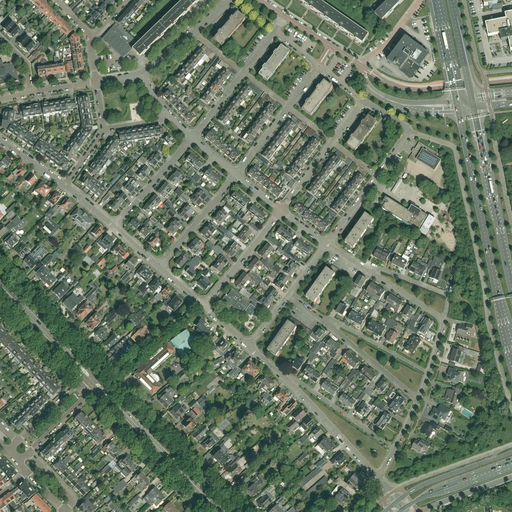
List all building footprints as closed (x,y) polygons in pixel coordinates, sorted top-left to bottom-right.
[(35,13),(45,3),(41,0),(39,0),(34,5),(37,7),(33,11),(35,13)] [(112,4),(106,0),(102,4),(108,9),(112,4)] [(142,5),(137,0),(133,4),(138,9),(142,5)] [(187,12),(192,6),(185,0),(182,0),(171,11),(179,19),(184,14),(185,15),(186,13),(187,12)] [(309,8),(315,0),(304,0),(302,2),(309,7),(308,8),(309,8)] [(317,13),(324,4),(318,0),(315,0),(309,8),(310,9),(311,8),(317,13)] [(396,7),(389,0),(383,6),(382,7),(389,14),(396,7)] [(108,9),(102,4),(100,2),(96,7),(98,9),(104,13),(108,9)] [(43,13),(49,7),(45,3),(35,13),(37,15),(40,11),(43,13)] [(138,9),(133,4),(129,9),(134,14),(138,9)] [(324,19),(331,9),(324,4),(317,13),(324,17),(323,18),(324,19)] [(43,21),(53,12),(49,7),(43,13),(45,16),(42,20),(43,21)] [(104,13),(98,9),(96,7),(92,11),(94,13),(100,18),(104,13)] [(382,21),(389,14),(382,7),(381,8),(375,14),(379,18),(380,19),(382,21)] [(134,14),(129,9),(125,13),(130,18),(134,14)] [(333,23),(339,14),(331,9),(324,19),(325,19),(326,20),(326,19),(333,23)] [(96,22),(100,18),(94,13),(92,11),(88,15),(90,18),(96,22)] [(174,25),(173,24),(179,19),(171,11),(158,24),(166,32),(171,26),(172,27),(173,26),(174,25)] [(51,22),(57,16),(53,12),(43,21),(45,23),(49,20),(51,22)] [(245,20),(244,19),(244,18),(243,17),(243,18),(237,12),(234,16),(233,15),(234,16),(233,17),(232,18),(231,18),(231,17),(228,20),(229,20),(229,21),(225,26),(233,33),(236,30),(236,29),(238,26),(239,27),(239,26),(241,23),(242,24),(245,20)] [(506,19),(485,23),(488,37),(500,34),(501,41),(508,39),(510,50),(511,50),(511,12),(505,14),(506,19)] [(126,23),(130,18),(125,13),(121,18),(126,23)] [(339,29),(346,19),(343,17),(339,14),(333,23),(339,28),(338,28),(339,29)] [(52,30),(62,20),(57,16),(51,22),(54,25),(50,28),(52,30)] [(3,31),(7,34),(16,24),(9,17),(5,22),(7,24),(3,29),(4,30),(3,31)] [(96,22),(90,18),(87,22),(86,22),(92,27),(96,22)] [(126,23),(121,18),(117,22),(116,22),(123,28),(125,26),(124,25),(126,23)] [(348,34),(354,25),(346,19),(339,29),(340,30),(341,30),(341,29),(348,34)] [(60,30),(66,24),(62,20),(52,30),(54,32),(58,28),(60,30)] [(21,29),(16,24),(7,34),(10,38),(11,37),(13,38),(17,34),(19,36),(24,31),(22,28),(21,29)] [(61,42),(73,31),(66,24),(60,30),(65,35),(60,40),(61,42)] [(166,32),(158,24),(145,37),(152,44),(158,39),(159,40),(160,39),(161,38),(160,37),(166,32)] [(355,40),(361,30),(354,25),(348,34),(354,38),(353,39),(355,40)] [(127,34),(119,26),(117,28),(114,26),(110,30),(102,39),(123,58),(132,50),(135,46),(134,45),(136,43),(127,34)] [(233,33),(225,26),(220,31),(219,31),(220,31),(219,31),(217,34),(218,34),(217,36),(216,36),(215,36),(215,37),(213,40),(221,47),(224,43),(227,40),(229,37),(230,37),(233,33)] [(367,39),(369,35),(361,30),(355,40),(356,41),(356,40),(363,44),(366,40),(367,39)] [(22,49),(32,39),(27,35),(27,34),(25,32),(20,37),(22,39),(18,43),(20,45),(19,46),(22,49)] [(79,43),(79,38),(75,34),(69,40),(71,42),(71,45),(79,43)] [(148,51),(147,50),(152,44),(145,37),(139,42),(138,43),(135,46),(132,50),(139,57),(145,52),(146,53),(147,52),(148,51)] [(387,61),(396,68),(409,78),(411,80),(417,73),(421,68),(420,67),(429,56),(429,55),(429,54),(418,46),(416,45),(406,37),(387,61)] [(32,39),(22,49),(25,52),(26,51),(28,53),(32,49),(34,51),(39,46),(37,43),(36,44),(32,39)] [(80,50),(79,43),(71,45),(72,48),(66,49),(67,52),(80,50)] [(280,63),(283,60),(283,61),(284,60),(283,60),(285,57),(286,57),(287,56),(289,53),(288,52),(287,51),(280,46),(278,50),(277,49),(277,50),(277,51),(276,52),(275,52),(275,51),(272,55),(273,55),(269,61),(278,68),(281,64),(280,63)] [(202,52),(200,50),(199,49),(199,50),(195,54),(201,59),(205,55),(206,55),(204,54),(202,52)] [(201,59),(195,54),(191,59),(197,64),(201,59)] [(46,76),(44,61),(43,59),(40,55),(36,60),(38,62),(40,61),(41,62),(42,67),(37,68),(38,77),(39,77),(43,76),(46,76)] [(82,62),(81,56),(73,57),(73,61),(65,62),(65,65),(69,64),(82,62)] [(65,73),(63,64),(59,64),(59,59),(56,59),(58,74),(65,73)] [(197,64),(191,59),(187,64),(193,69),(197,64)] [(0,85),(7,84),(18,81),(17,70),(10,64),(7,65),(6,65),(6,66),(3,67),(2,60),(0,60),(0,85)] [(52,75),(51,66),(47,66),(46,61),(44,61),(46,76),(52,75)] [(269,77),(272,74),(272,75),(272,74),(274,71),(275,71),(278,68),(269,61),(265,67),(264,66),(261,69),(262,69),(261,71),(261,72),(260,71),(261,72),(258,75),(267,82),(267,81),(270,78),(269,77)] [(84,68),(83,66),(82,62),(69,64),(69,67),(74,66),(75,71),(83,70),(83,69),(84,68)] [(193,69),(187,64),(183,69),(189,74),(190,75),(195,71),(193,69)] [(224,70),(222,68),(220,70),(222,72),(220,75),(226,80),(230,75),(229,74),(227,72),(224,70)] [(189,74),(183,69),(179,73),(184,78),(189,74)] [(184,78),(179,73),(174,78),(180,84),(182,85),(186,80),(184,78)] [(222,85),(226,80),(220,75),(216,80),(222,85)] [(218,90),(222,85),(216,80),(212,85),(218,90)] [(328,95),(327,95),(329,92),(330,92),(333,88),(332,87),(332,86),(331,85),(331,86),(324,81),(322,84),(321,84),(321,85),(321,86),(320,87),(319,87),(319,86),(316,89),(317,90),(317,89),(318,90),(313,95),(322,102),(325,98),(327,95),(328,95)] [(214,95),(218,90),(212,85),(208,90),(214,95)] [(248,87),(245,86),(245,85),(245,86),(241,91),(247,95),(251,91),(250,89),(248,87)] [(211,100),(214,95),(208,90),(206,88),(202,93),(204,95),(211,100)] [(167,101),(173,95),(169,91),(169,90),(163,96),(163,97),(163,96),(167,101)] [(243,100),(247,95),(241,91),(237,96),(243,100)] [(172,105),(179,98),(177,97),(176,98),(173,95),(167,101),(172,105)] [(207,104),(211,100),(204,95),(201,100),(200,99),(200,100),(207,105),(207,104)] [(319,106),(322,102),(313,95),(309,101),(308,101),(308,100),(306,104),(307,104),(306,105),(305,106),(304,106),(305,107),(302,110),(311,117),(314,113),(314,112),(316,109),(316,110),(317,109),(316,109),(319,106)] [(240,105),(243,100),(237,96),(233,101),(240,105)] [(176,110),(182,104),(183,103),(179,98),(172,105),(176,110)] [(236,110),(240,105),(233,101),(229,106),(236,110)] [(180,114),(186,109),(182,104),(176,110),(180,114)] [(272,107),(270,105),(269,104),(268,104),(269,104),(265,109),(271,114),(275,109),(275,108),(272,107)] [(232,115),(236,110),(229,106),(225,111),(232,115)] [(185,119),(191,114),(186,109),(180,114),(185,119)] [(267,119),(271,114),(265,109),(261,114),(267,119)] [(3,118),(13,120),(14,120),(20,119),(20,116),(14,115),(14,112),(5,111),(4,113),(3,113),(3,116),(4,116),(3,118)] [(228,120),(232,115),(225,111),(222,116),(228,120)] [(189,124),(195,118),(191,114),(185,119),(189,123),(189,124)] [(264,124),(267,119),(261,114),(257,119),(264,124)] [(224,125),(228,120),(222,116),(218,120),(217,120),(224,126),(224,125)] [(369,133),(371,130),(372,130),(371,130),(374,127),(377,123),(376,122),(377,121),(375,120),(375,121),(369,116),(368,117),(366,119),(365,119),(366,120),(365,121),(364,122),(364,121),(363,121),(361,124),(361,125),(361,124),(362,125),(358,131),(366,137),(369,133)] [(12,123),(13,120),(3,118),(3,119),(2,119),(2,121),(2,122),(2,124),(1,128),(4,128),(8,130),(11,126),(14,124),(12,123)] [(260,129),(264,124),(257,119),(253,124),(260,129)] [(296,126),(294,124),(292,122),(290,121),(289,120),(289,121),(286,126),(292,130),(296,126)] [(92,127),(92,124),(92,121),(91,121),(82,122),(83,126),(82,127),(82,128),(91,131),(90,127),(92,127)] [(13,134),(18,126),(16,125),(16,126),(14,124),(11,126),(8,130),(8,131),(7,132),(10,134),(11,133),(13,134)] [(256,134),(260,129),(253,124),(249,129),(256,134)] [(17,138),(23,129),(21,128),(21,129),(18,127),(19,126),(18,126),(13,134),(12,135),(15,137),(16,136),(17,138)] [(156,127),(153,128),(155,137),(155,138),(158,138),(158,137),(161,136),(163,135),(163,133),(162,128),(160,129),(159,127),(158,126),(156,127)] [(288,136),(292,130),(286,126),(282,131),(288,136)] [(89,134),(91,131),(82,128),(80,131),(79,130),(78,132),(86,138),(87,136),(88,137),(90,134),(89,134)] [(22,141),(28,133),(26,131),(25,132),(23,130),(23,129),(17,138),(18,138),(17,138),(20,140),(22,141)] [(209,142),(214,136),(217,133),(212,129),(204,138),(205,138),(209,142)] [(252,139),(256,134),(249,129),(246,134),(252,139)] [(284,141),(288,136),(282,131),(278,136),(284,141)] [(363,141),(366,137),(358,131),(353,136),(353,135),(350,139),(351,139),(350,140),(349,141),(348,141),(349,142),(347,145),(355,152),(359,148),(358,147),(360,144),(361,145),(361,144),(363,141)] [(86,138),(78,132),(78,133),(77,136),(76,135),(74,137),(75,138),(82,143),(84,141),(85,141),(86,139),(86,138)] [(126,145),(124,132),(120,133),(119,133),(118,134),(120,144),(119,144),(116,144),(119,146),(121,148),(124,147),(123,146),(126,145)] [(27,144),(33,136),(31,135),(30,135),(28,134),(28,133),(22,141),(23,141),(22,142),(25,144),(25,143),(27,144)] [(30,146),(32,148),(41,135),(40,134),(38,137),(37,137),(36,138),(35,138),(33,137),(33,136),(27,144),(27,145),(30,147),(30,146)] [(120,144),(118,134),(115,135),(115,138),(114,138),(112,141),(116,144),(119,144),(120,144)] [(248,144),(252,139),(246,134),(244,136),(242,134),(239,137),(242,139),(248,144)] [(175,143),(168,136),(164,140),(163,139),(160,142),(157,144),(155,147),(159,151),(162,148),(160,147),(165,142),(170,148),(175,143)] [(214,146),(219,140),(214,136),(209,142),(212,144),(214,146)] [(280,146),(284,141),(278,136),(274,141),(280,146)] [(75,138),(73,140),(72,140),(71,142),(71,143),(72,143),(79,148),(80,146),(81,146),(83,144),(82,143),(75,138)] [(317,141),(315,140),(313,138),(313,139),(309,144),(316,149),(319,144),(320,144),(319,143),(317,141)] [(39,152),(45,144),(46,143),(46,142),(45,141),(44,141),(43,140),(42,140),(41,139),(34,149),(36,150),(35,151),(38,153),(39,152)] [(219,150),(224,144),(219,140),(214,146),(219,150)] [(107,145),(123,156),(124,154),(120,150),(122,148),(121,148),(119,146),(116,144),(112,141),(110,141),(110,142),(107,145),(108,145),(107,145)] [(277,151),(280,146),(274,141),(270,146),(277,151)] [(72,143),(71,143),(70,145),(69,144),(67,147),(68,147),(75,153),(77,151),(78,151),(79,149),(79,148),(72,143)] [(316,149),(309,144),(308,143),(306,145),(308,146),(306,149),(312,154),(316,149)] [(436,158),(438,155),(419,143),(415,149),(414,148),(411,152),(413,153),(408,160),(416,164),(418,161),(434,171),(437,167),(441,161),(436,158)] [(44,156),(50,148),(49,147),(49,148),(46,146),(47,146),(45,144),(39,152),(41,154),(40,154),(43,156),(44,156)] [(229,145),(227,147),(224,144),(219,150),(224,154),(229,148),(231,146),(229,145)] [(114,154),(113,153),(114,151),(122,157),(123,156),(107,145),(107,146),(106,145),(104,148),(105,148),(104,150),(112,156),(117,159),(119,160),(120,159),(115,156),(115,155),(113,154),(114,154)] [(159,151),(153,146),(151,149),(156,154),(156,153),(157,154),(159,151)] [(229,158),(235,150),(231,146),(229,148),(224,154),(229,158)] [(273,156),(277,151),(270,146),(266,151),(273,156)] [(75,153),(68,147),(66,150),(65,149),(64,152),(66,153),(67,154),(71,157),(72,158),(74,155),(74,156),(76,153),(75,153)] [(49,160),(55,151),(54,151),(54,152),(51,150),(52,149),(50,148),(44,156),(45,157),(45,158),(48,160),(48,159),(49,160)] [(233,162),(241,153),(237,149),(236,150),(235,150),(229,158),(233,162)] [(308,159),(312,154),(306,149),(302,154),(308,159)] [(112,156),(104,150),(104,151),(103,150),(101,153),(102,153),(100,155),(108,161),(110,162),(111,162),(112,160),(109,158),(111,156),(112,156)] [(54,163),(60,155),(59,154),(58,155),(56,153),(57,153),(55,151),(49,160),(50,161),(53,163),(54,163)] [(269,160),(273,156),(266,151),(263,156),(263,155),(262,156),(269,161),(269,160)] [(153,155),(151,157),(158,163),(160,161),(162,159),(161,159),(162,159),(156,154),(155,153),(153,155)] [(304,164),(308,159),(302,154),(298,159),(304,164)] [(58,167),(65,158),(64,158),(63,158),(61,157),(61,156),(60,155),(54,163),(55,164),(55,165),(58,167)] [(108,161),(100,155),(99,155),(98,157),(98,158),(97,160),(105,166),(105,165),(107,167),(111,162),(110,162),(108,161)] [(191,167),(197,160),(196,160),(190,155),(186,161),(189,163),(188,164),(188,165),(191,167)] [(267,161),(262,157),(258,155),(256,157),(260,160),(265,164),(267,161)] [(339,160),(337,158),(334,156),(330,161),(337,166),(340,161),(341,161),(339,160)] [(12,163),(5,157),(1,162),(0,163),(0,169),(4,165),(7,168),(12,163)] [(158,163),(151,157),(147,162),(148,163),(154,168),(154,167),(155,168),(156,166),(156,165),(158,163)] [(63,171),(69,163),(66,160),(66,159),(65,158),(58,167),(60,168),(60,169),(61,170),(62,170),(63,171)] [(301,169),(304,164),(298,159),(294,164),(301,169)] [(105,166),(97,160),(96,160),(94,162),(95,163),(93,165),(102,170),(103,168),(102,168),(104,165),(105,166)] [(202,165),(197,160),(191,167),(197,172),(203,165),(202,165)] [(333,171),(337,166),(330,161),(326,166),(333,171)] [(297,174),(301,169),(294,164),(290,169),(297,174)] [(91,170),(96,174),(98,175),(100,173),(99,172),(101,170),(101,171),(102,170),(93,165),(92,165),(91,167),(90,170),(91,170)] [(150,172),(145,167),(143,166),(141,168),(139,170),(146,176),(150,172)] [(329,176),(333,171),(326,166),(323,171),(329,176)] [(24,174),(25,172),(22,170),(23,169),(20,167),(16,171),(13,174),(15,176),(16,176),(19,179),(20,178),(24,174)] [(258,172),(261,169),(258,168),(256,171),(253,168),(248,175),(249,175),(253,178),(258,172)] [(293,179),(297,174),(290,169),(287,174),(286,174),(293,179)] [(146,176),(139,170),(135,175),(142,181),(142,180),(146,177),(146,176)] [(209,182),(215,175),(214,175),(209,170),(208,170),(204,175),(204,176),(207,178),(206,179),(206,180),(209,182)] [(179,182),(180,180),(182,182),(185,178),(182,175),(181,176),(176,171),(175,172),(172,176),(179,182)] [(325,181),(329,176),(323,171),(319,176),(325,181)] [(263,176),(258,172),(253,178),(258,182),(263,176)] [(84,186),(91,178),(91,177),(90,178),(86,174),(79,182),(81,184),(81,185),(83,186),(84,186)] [(362,176),(359,175),(358,174),(354,179),(361,184),(364,179),(365,179),(364,178),(362,176)] [(30,186),(36,180),(31,175),(28,179),(28,178),(25,181),(30,186)] [(221,180),(220,180),(215,175),(209,182),(212,184),(213,183),(216,185),(216,186),(221,180)] [(179,182),(172,176),(168,180),(175,187),(177,184),(179,182)] [(263,186),(268,180),(263,176),(258,182),(263,186)] [(321,186),(325,181),(319,176),(315,181),(321,186)] [(90,190),(96,182),(95,181),(94,182),(92,180),(93,179),(91,178),(84,186),(88,190),(89,189),(90,190)] [(403,180),(400,178),(392,191),(395,193),(403,180)] [(357,189),(361,184),(354,179),(350,184),(357,189)] [(139,185),(133,180),(132,180),(130,180),(129,182),(129,181),(128,184),(134,190),(135,190),(134,189),(138,185),(139,185)] [(268,190),(273,184),(268,180),(263,186),(268,190)] [(318,191),(321,186),(315,181),(311,186),(318,191)] [(94,194),(101,187),(99,185),(99,186),(97,184),(97,183),(96,182),(90,190),(91,191),(90,192),(92,194),(93,193),(94,194)] [(40,195),(46,186),(42,183),(42,184),(41,183),(37,189),(35,191),(34,192),(38,195),(38,193),(40,195)] [(172,190),(165,183),(165,184),(161,188),(168,194),(172,190)] [(134,190),(128,184),(126,186),(127,187),(125,189),(130,194),(131,194),(134,190)] [(273,194),(278,188),(273,184),(268,190),(273,194)] [(353,194),(357,189),(350,184),(347,189),(353,194)] [(44,199),(50,190),(49,189),(50,189),(46,186),(40,195),(42,196),(41,197),(44,199)] [(318,191),(311,186),(308,191),(307,191),(316,198),(319,192),(318,191)] [(99,199),(106,191),(104,189),(103,190),(101,188),(102,187),(101,187),(94,194),(95,195),(94,196),(97,198),(98,197),(99,199)] [(168,194),(161,188),(157,192),(157,193),(162,198),(163,197),(165,195),(166,196),(168,194)] [(278,198),(285,190),(283,188),(281,190),(278,188),(273,194),(278,198)] [(349,199),(353,194),(347,189),(343,194),(349,199)] [(206,197),(199,191),(195,196),(202,202),(206,197)] [(127,198),(121,193),(120,192),(116,197),(123,203),(126,199),(127,198)] [(236,204),(242,197),(241,197),(236,192),(235,192),(230,198),(231,198),(234,200),(232,203),(235,205),(236,204)] [(53,206),(60,197),(59,196),(56,194),(55,194),(53,196),(51,195),(47,201),(53,206)] [(345,204),(349,199),(343,194),(339,199),(345,204)] [(161,202),(154,196),(150,200),(157,206),(161,202)] [(202,202),(195,196),(191,200),(198,206),(202,202)] [(123,203),(116,197),(112,201),(119,207),(122,203),(123,203)] [(242,209),(248,202),(247,202),(242,197),(236,204),(242,209)] [(427,216),(421,212),(412,206),(411,206),(408,211),(386,197),(384,201),(386,202),(382,209),(418,231),(427,216)] [(342,209),(345,204),(339,199),(335,204),(342,209)] [(72,204),(71,202),(68,201),(65,200),(60,207),(67,212),(71,206),(71,205),(72,204)] [(157,206),(150,200),(150,201),(147,205),(146,204),(146,205),(153,211),(152,209),(154,207),(155,208),(155,209),(157,206)] [(119,207),(112,201),(110,203),(110,204),(110,203),(112,205),(110,207),(109,207),(115,212),(119,207),(119,208),(119,207)] [(299,214),(303,207),(298,203),(299,203),(298,203),(293,210),(294,210),(299,214)] [(11,211),(16,205),(14,204),(6,212),(8,215),(11,211)] [(338,214),(342,209),(335,204),(332,209),(331,209),(338,214)] [(153,211),(146,205),(143,209),(142,209),(148,214),(150,212),(151,213),(153,211)] [(194,212),(187,205),(186,206),(183,210),(190,216),(194,212)] [(253,218),(259,211),(253,206),(248,212),(249,212),(251,214),(251,216),(250,215),(250,216),(253,218)] [(304,217),(308,211),(303,207),(299,214),(304,217)] [(227,214),(221,209),(217,214),(224,220),(228,216),(227,214)] [(309,221),(314,215),(315,213),(310,209),(308,211),(304,217),(304,218),(303,219),(306,221),(307,220),(309,221)] [(82,213),(79,211),(78,210),(76,211),(71,217),(75,221),(74,222),(77,225),(85,215),(82,213)] [(190,216),(183,210),(179,215),(178,215),(186,221),(190,216)] [(9,220),(14,214),(11,211),(6,217),(9,220)] [(46,221),(47,222),(54,214),(51,211),(46,216),(43,219),(46,221)] [(260,223),(265,216),(265,215),(265,216),(259,211),(253,218),(260,223)] [(140,224),(137,222),(141,217),(142,219),(144,216),(140,212),(138,215),(139,216),(135,220),(134,219),(129,224),(135,230),(140,224)] [(220,225),(222,222),(225,224),(227,223),(224,220),(217,214),(212,219),(220,225)] [(363,234),(374,220),(365,214),(360,221),(355,228),(363,234)] [(86,230),(87,229),(91,224),(92,223),(91,222),(89,219),(87,217),(85,215),(77,225),(81,228),(82,227),(86,230)] [(314,225),(319,218),(314,215),(309,221),(314,225)] [(424,224),(423,226),(419,232),(425,236),(435,220),(429,216),(424,224)] [(15,227),(19,224),(21,221),(17,217),(4,229),(1,226),(0,227),(0,237),(0,238),(4,234),(4,235),(7,232),(7,233),(14,226),(15,227)] [(319,229),(324,222),(319,218),(314,225),(319,229)] [(18,231),(25,224),(27,222),(24,219),(21,221),(19,224),(15,227),(15,228),(18,231)] [(177,231),(181,226),(174,220),(170,225),(177,231)] [(52,227),(47,222),(46,221),(42,225),(51,233),(54,229),(52,227)] [(329,226),(330,224),(328,222),(326,224),(324,222),(319,229),(324,232),(324,233),(325,231),(329,226)] [(215,230),(212,227),(211,227),(208,224),(204,229),(211,235),(215,230),(215,231),(215,230)] [(177,231),(170,225),(166,229),(173,236),(177,231)] [(93,227),(88,233),(88,234),(88,233),(93,237),(93,238),(95,240),(102,232),(100,230),(100,229),(98,227),(98,228),(97,227),(95,229),(93,227)] [(145,238),(152,230),(149,227),(147,229),(145,227),(139,233),(145,238)] [(242,229),(240,232),(241,233),(247,238),(251,234),(252,233),(244,227),(242,229)] [(281,239),(287,232),(286,232),(281,228),(280,227),(276,233),(279,236),(278,237),(281,239)] [(353,249),(363,234),(355,228),(350,235),(344,242),(353,249)] [(211,235),(204,229),(200,234),(207,240),(207,239),(211,235)] [(51,240),(56,234),(53,232),(48,237),(51,240)] [(247,238),(241,233),(240,232),(235,237),(243,243),(244,243),(247,238)] [(289,243),(293,237),(293,236),(292,237),(287,232),(281,239),(284,242),(284,241),(285,240),(288,242),(289,243)] [(16,244),(18,242),(17,242),(19,240),(16,237),(13,234),(12,236),(11,235),(4,242),(7,245),(7,246),(10,249),(16,244)] [(113,241),(107,236),(103,240),(101,239),(97,244),(101,247),(105,250),(113,241)] [(153,247),(159,241),(154,236),(148,243),(150,245),(150,246),(151,247),(152,247),(153,247)] [(203,245),(196,239),(191,243),(201,251),(203,253),(204,251),(202,249),(201,249),(200,248),(202,245),(203,245)] [(299,252),(304,245),(298,241),(298,240),(293,246),(294,247),(294,246),(297,249),(296,250),(299,252)] [(240,248),(232,242),(230,244),(231,245),(229,248),(235,253),(236,252),(237,253),(239,250),(239,249),(239,248),(240,248)] [(22,259),(30,251),(22,243),(15,251),(22,259)] [(201,251),(191,243),(187,248),(195,255),(195,254),(197,251),(199,253),(201,251)] [(86,254),(92,248),(89,245),(83,251),(86,254)] [(116,256),(122,249),(117,245),(111,252),(116,256)] [(274,251),(267,245),(266,245),(262,250),(269,255),(271,252),(272,253),(274,251)] [(308,247),(308,248),(304,245),(305,245),(304,245),(299,252),(302,255),(302,254),(303,253),(306,255),(306,256),(309,252),(310,253),(313,250),(308,247)] [(392,255),(394,252),(397,247),(394,245),(391,251),(389,250),(388,252),(384,250),(384,252),(383,252),(379,260),(385,262),(385,263),(390,255),(389,254),(390,254),(392,255)] [(37,247),(23,262),(31,269),(32,269),(31,268),(37,262),(38,263),(38,262),(39,260),(36,257),(37,256),(40,256),(44,252),(39,246),(37,247)] [(72,249),(79,256),(83,253),(75,246),(72,249)] [(227,247),(223,252),(231,258),(232,258),(231,258),(232,257),(233,257),(236,254),(235,254),(235,253),(229,248),(227,247)] [(379,260),(383,252),(381,250),(381,248),(378,247),(377,248),(373,257),(374,257),(379,260)] [(122,249),(116,256),(115,256),(119,260),(122,257),(125,260),(129,255),(122,249)] [(409,258),(409,259),(411,261),(415,255),(417,250),(414,249),(409,258)] [(262,250),(261,250),(258,253),(259,254),(258,254),(258,255),(266,261),(268,259),(267,257),(269,255),(262,250)] [(180,268),(189,258),(184,253),(183,253),(182,255),(181,255),(178,259),(179,260),(175,264),(177,266),(179,268),(180,268)] [(47,264),(53,258),(51,256),(49,256),(41,264),(44,267),(47,264)] [(228,263),(220,256),(218,259),(219,260),(217,262),(223,268),(226,264),(227,263),(228,263)] [(397,267),(402,258),(399,257),(398,258),(395,256),(391,264),(392,264),(397,267)] [(437,268),(440,262),(439,262),(440,258),(436,256),(434,260),(433,261),(431,265),(432,266),(431,270),(434,271),(431,279),(438,281),(441,273),(436,270),(437,268)] [(88,268),(92,264),(85,257),(81,262),(88,268)] [(101,264),(105,260),(102,258),(96,264),(99,267),(101,264)] [(133,267),(136,264),(138,262),(136,260),(135,261),(132,258),(125,265),(128,268),(127,269),(129,272),(133,267)] [(397,267),(403,270),(408,261),(402,258),(397,267)] [(263,265),(261,264),(255,259),(254,259),(255,260),(254,260),(253,260),(251,263),(251,264),(257,269),(259,266),(261,268),(263,265)] [(298,268),(298,267),(292,263),(290,261),(288,264),(286,262),(284,265),(287,267),(294,272),(298,268)] [(219,273),(223,268),(217,262),(215,265),(214,264),(209,269),(212,271),(217,275),(219,273)] [(415,274),(420,266),(414,263),(409,271),(410,271),(415,274)] [(255,272),(257,269),(251,264),(250,265),(249,264),(247,267),(248,268),(247,269),(255,276),(257,274),(255,272)] [(421,277),(426,269),(420,266),(415,274),(421,277)] [(42,281),(49,274),(43,267),(36,274),(40,277),(39,278),(40,278),(40,279),(41,280),(42,280),(42,281)] [(136,283),(147,271),(144,269),(143,268),(142,267),(135,275),(138,278),(137,278),(137,279),(135,281),(136,283)] [(291,277),(294,272),(287,267),(285,269),(287,270),(285,272),(285,273),(290,277),(291,277)] [(196,274),(189,268),(185,273),(192,279),(196,274)] [(325,289),(330,281),(335,274),(333,273),(331,271),(329,270),(326,268),(321,275),(316,282),(325,289)] [(59,282),(63,279),(64,277),(68,273),(65,271),(56,280),(59,282)] [(150,281),(148,279),(151,275),(151,274),(149,273),(147,271),(136,283),(140,279),(145,283),(138,290),(140,292),(142,291),(142,290),(146,287),(146,286),(148,284),(150,281)] [(45,284),(46,283),(49,287),(56,281),(53,278),(55,276),(51,272),(49,274),(42,281),(42,282),(44,284),(45,284)] [(123,282),(130,274),(128,272),(121,280),(123,282)] [(251,280),(243,273),(243,274),(239,278),(245,284),(248,281),(249,282),(251,280)] [(288,281),(282,276),(281,275),(277,280),(284,285),(288,281)] [(360,276),(360,275),(354,284),(361,288),(367,280),(366,279),(366,280),(360,276)] [(212,284),(205,277),(203,279),(202,279),(198,284),(198,285),(201,288),(202,287),(205,290),(209,287),(212,284)] [(241,288),(243,290),(245,288),(243,286),(245,284),(239,278),(235,283),(238,286),(237,287),(240,289),(241,288)] [(153,293),(161,284),(160,282),(159,282),(158,282),(156,279),(150,286),(149,287),(148,288),(148,289),(153,293)] [(281,290),(284,286),(284,285),(277,280),(275,282),(276,282),(277,283),(275,286),(275,285),(275,286),(281,290)] [(315,303),(325,289),(316,282),(311,290),(306,297),(314,303),(315,303)] [(373,296),(378,287),(372,283),(366,292),(373,296)] [(59,299),(67,291),(61,285),(53,293),(59,299)] [(349,286),(345,292),(348,294),(349,295),(353,290),(352,289),(349,287),(349,286)] [(379,300),(385,292),(378,287),(373,296),(379,300)] [(167,295),(170,292),(166,288),(162,292),(161,291),(152,299),(154,301),(156,299),(157,300),(159,300),(162,296),(165,299),(166,298),(168,297),(168,296),(167,295)] [(278,294),(272,289),(272,290),(270,292),(269,291),(267,293),(274,299),(274,298),(278,294)] [(89,293),(85,297),(87,300),(92,295),(94,293),(91,291),(89,293)] [(253,307),(250,305),(231,291),(227,297),(225,296),(219,304),(227,310),(230,305),(233,308),(232,309),(240,315),(244,310),(245,311),(244,312),(250,317),(256,309),(253,307)] [(250,295),(246,291),(243,296),(248,300),(252,294),(251,293),(250,295)] [(73,293),(63,303),(68,308),(67,309),(70,312),(76,307),(76,306),(79,303),(84,299),(81,296),(78,298),(73,293)] [(274,299),(267,293),(265,295),(266,295),(267,296),(265,299),(264,298),(263,298),(271,303),(274,299),(274,298),(274,299)] [(90,303),(95,297),(92,295),(87,300),(90,303)] [(391,307),(396,299),(391,295),(390,295),(388,298),(388,299),(386,302),(390,304),(387,308),(390,309),(391,308),(391,307)] [(173,311),(181,302),(180,300),(177,297),(176,298),(176,297),(171,302),(167,299),(162,304),(166,308),(168,306),(173,311)] [(271,304),(271,303),(263,298),(262,297),(258,302),(261,305),(261,304),(267,308),(271,304)] [(397,313),(403,303),(402,303),(396,299),(391,307),(391,308),(395,310),(394,311),(397,313)] [(105,301),(95,310),(98,313),(107,303),(105,301)] [(376,311),(380,304),(381,302),(379,301),(373,309),(374,310),(376,311)] [(342,316),(347,307),(344,306),(345,304),(341,302),(335,312),(342,316)] [(379,312),(384,304),(381,302),(380,304),(376,311),(379,312)] [(85,318),(92,311),(91,311),(93,309),(91,306),(89,308),(86,304),(78,311),(79,312),(78,313),(77,314),(76,316),(77,317),(76,318),(78,320),(79,319),(80,321),(84,317),(85,318)] [(414,320),(411,318),(413,315),(412,314),(415,311),(408,306),(402,316),(405,318),(406,317),(409,319),(408,320),(409,320),(405,327),(408,329),(410,325),(412,322),(414,320)] [(354,323),(359,313),(353,310),(347,319),(348,319),(354,323)] [(137,327),(146,319),(142,314),(140,311),(129,321),(132,324),(133,322),(137,327)] [(361,326),(365,319),(366,317),(359,313),(354,323),(361,326)] [(91,331),(100,323),(97,320),(100,317),(96,314),(87,322),(86,323),(86,324),(85,324),(88,327),(88,328),(88,329),(88,330),(90,331),(91,331)] [(202,318),(195,326),(198,329),(195,331),(197,333),(196,334),(202,340),(204,339),(205,340),(211,333),(206,329),(205,328),(209,324),(205,321),(204,322),(201,319),(202,318)] [(374,334),(379,325),(375,323),(376,321),(373,319),(372,321),(370,324),(369,325),(367,330),(374,334)] [(429,330),(433,323),(432,323),(433,323),(429,320),(429,321),(426,319),(424,323),(421,321),(420,324),(421,325),(429,330)] [(286,342),(291,335),(297,328),(295,327),(293,325),(290,323),(288,322),(283,329),(278,336),(286,342)] [(104,327),(103,327),(95,335),(101,342),(108,335),(105,332),(107,330),(106,329),(108,327),(106,325),(104,327)] [(141,325),(134,332),(136,335),(133,338),(135,341),(136,341),(138,343),(143,338),(146,335),(145,334),(147,332),(141,325)] [(384,332),(386,329),(385,329),(387,327),(384,325),(383,325),(384,325),(382,327),(379,325),(374,334),(381,337),(383,333),(384,333),(384,332)] [(425,336),(429,330),(421,325),(420,327),(421,328),(418,332),(421,333),(421,334),(422,334),(425,336)] [(466,336),(468,332),(471,333),(473,327),(467,325),(466,328),(459,326),(457,333),(466,336)] [(319,329),(320,329),(315,334),(313,333),(310,336),(311,337),(310,337),(315,341),(316,341),(318,343),(325,334),(326,333),(323,330),(322,331),(320,329),(319,329)] [(197,342),(186,330),(171,341),(170,342),(176,348),(178,351),(177,352),(182,358),(197,342)] [(0,342),(8,335),(5,332),(4,332),(3,331),(0,333),(0,342)] [(393,344),(398,335),(391,331),(386,340),(393,344)] [(214,344),(218,339),(214,335),(212,338),(210,340),(212,342),(214,344)] [(2,349),(4,350),(5,349),(13,341),(11,340),(12,339),(9,336),(1,344),(4,347),(2,349)] [(108,349),(118,341),(113,336),(104,345),(108,349)] [(276,357),(286,342),(278,336),(272,343),(267,351),(276,357)] [(421,342),(421,341),(413,336),(408,343),(417,348),(419,345),(420,345),(421,343),(421,342)] [(121,348),(121,347),(127,341),(125,338),(110,351),(114,355),(121,348)] [(329,352),(331,350),(336,344),(333,342),(334,341),(332,339),(331,340),(324,348),(329,352)] [(8,350),(11,353),(18,345),(15,342),(15,343),(13,341),(5,349),(7,351),(8,350)] [(222,353),(229,345),(228,344),(227,342),(225,342),(223,341),(217,348),(222,353)] [(151,372),(174,351),(176,349),(175,349),(176,348),(170,342),(170,343),(169,342),(168,344),(167,343),(137,370),(138,371),(134,374),(137,377),(136,377),(152,395),(160,388),(161,387),(157,383),(159,381),(160,381),(160,380),(159,379),(159,378),(159,377),(158,376),(157,375),(156,375),(156,374),(155,374),(154,373),(153,373),(152,373),(151,373),(151,372)] [(412,355),(417,348),(408,343),(406,345),(407,346),(405,350),(412,355)] [(336,354),(341,348),(338,346),(339,345),(337,344),(336,344),(331,350),(334,352),(331,357),(334,359),(337,355),(336,354)] [(13,357),(7,362),(8,364),(11,362),(10,362),(22,351),(20,349),(21,348),(18,345),(11,353),(13,355),(12,356),(13,357)] [(458,364),(462,353),(463,353),(465,349),(456,347),(455,350),(453,350),(451,356),(450,356),(449,361),(450,361),(449,365),(455,367),(456,363),(458,364)] [(117,359),(125,352),(123,350),(121,348),(114,355),(117,359)] [(227,365),(228,366),(230,363),(237,356),(236,355),(236,354),(238,352),(235,350),(231,355),(230,354),(225,359),(226,361),(227,362),(221,366),(222,368),(224,367),(224,366),(227,365)] [(12,363),(14,361),(17,364),(28,355),(25,352),(24,353),(22,351),(10,362),(11,362),(12,363)] [(349,363),(353,358),(348,353),(343,358),(349,363)] [(25,369),(32,361),(31,360),(31,359),(28,356),(20,364),(25,369)] [(241,363),(242,361),(242,360),(240,358),(239,358),(237,356),(230,363),(235,368),(236,367),(240,362),(241,363)] [(222,357),(212,364),(214,366),(219,363),(224,360),(222,357)] [(298,371),(304,363),(303,363),(305,360),(302,358),(302,359),(299,357),(298,359),(297,358),(294,363),(294,362),(293,363),(293,364),(292,366),(298,371)] [(354,369),(359,363),(359,362),(353,358),(349,363),(348,364),(354,369)] [(30,372),(38,365),(33,361),(33,362),(32,361),(25,369),(23,370),(24,371),(25,372),(27,370),(30,372)] [(247,375),(248,374),(254,367),(249,363),(242,371),(240,374),(244,377),(247,375)] [(41,370),(42,369),(38,365),(30,372),(32,375),(32,376),(34,378),(41,371),(41,370)] [(309,379),(315,371),(316,370),(315,369),(316,369),(313,367),(312,367),(310,366),(309,368),(308,367),(303,374),(309,379)] [(326,375),(331,368),(328,366),(323,373),(326,375)] [(238,369),(236,367),(235,368),(227,375),(229,377),(232,375),(236,370),(238,369)] [(254,367),(248,374),(252,378),(259,371),(258,370),(259,370),(257,368),(256,369),(254,367)] [(365,379),(371,372),(365,367),(360,374),(365,378),(365,379)] [(328,377),(334,370),(333,369),(331,368),(326,375),(328,377)] [(234,377),(241,371),(238,369),(236,370),(232,375),(234,377)] [(463,377),(465,372),(463,372),(461,372),(460,372),(458,372),(458,374),(456,373),(457,371),(450,369),(448,377),(452,378),(450,382),(458,384),(458,382),(463,383),(464,382),(463,382),(465,377),(463,377)] [(39,382),(46,375),(43,372),(41,371),(34,378),(32,379),(30,382),(32,384),(36,379),(39,382)] [(316,384),(321,377),(316,373),(316,372),(315,371),(309,379),(316,384)] [(176,379),(177,381),(179,383),(186,377),(185,374),(183,372),(176,379)] [(374,379),(376,377),(371,372),(365,379),(366,379),(371,383),(373,380),(374,380),(374,379)] [(43,387),(51,380),(46,375),(39,382),(40,383),(43,387)] [(262,388),(269,380),(264,376),(262,378),(261,377),(258,380),(259,381),(262,383),(259,386),(259,387),(257,389),(259,391),(262,388)] [(327,392),(333,383),(327,379),(323,385),(322,384),(321,387),(327,392)] [(340,392),(349,381),(346,379),(339,388),(333,383),(327,392),(333,396),(334,396),(336,394),(335,393),(337,390),(340,392)] [(54,384),(54,383),(51,380),(43,387),(46,390),(46,391),(47,392),(55,385),(54,384)] [(266,393),(274,384),(272,383),(272,382),(270,380),(269,381),(269,380),(262,388),(266,392),(266,393)] [(247,390),(251,387),(254,383),(252,381),(245,388),(247,390)] [(346,390),(351,383),(349,381),(340,392),(343,394),(344,394),(346,391),(346,390)] [(386,389),(388,386),(382,381),(376,389),(378,391),(379,390),(383,393),(385,390),(386,390),(386,389)] [(53,396),(60,390),(55,385),(47,392),(50,395),(50,394),(53,396)] [(170,387),(168,389),(167,388),(159,396),(161,398),(158,401),(166,409),(173,402),(167,395),(170,393),(171,394),(174,391),(170,387)] [(454,404),(456,397),(460,398),(463,390),(452,387),(451,391),(448,390),(444,402),(454,404)] [(369,397),(374,391),(371,389),(366,394),(368,396),(369,397)] [(278,401),(285,394),(283,392),(282,392),(280,390),(280,391),(276,394),(276,395),(274,397),(278,401)] [(47,401),(41,395),(39,397),(36,394),(35,394),(33,392),(31,394),(34,396),(36,398),(43,405),(44,403),(45,403),(47,402),(47,401)] [(362,400),(366,395),(363,392),(358,399),(361,402),(362,400)] [(345,404),(349,398),(352,395),(349,393),(347,396),(346,396),(347,395),(345,394),(344,395),(344,394),(343,394),(341,398),(340,397),(339,399),(339,400),(345,404)] [(281,403),(278,405),(279,406),(281,408),(286,402),(286,401),(289,398),(287,397),(287,396),(285,394),(278,401),(281,403)] [(400,407),(404,401),(396,394),(391,400),(393,402),(400,407)] [(268,405),(273,399),(270,396),(264,401),(268,405)] [(192,410),(197,405),(198,405),(202,401),(205,399),(203,397),(202,399),(201,398),(196,403),(194,401),(188,406),(192,410)] [(43,405),(36,398),(34,400),(35,401),(33,403),(32,402),(39,410),(42,407),(41,406),(43,405)] [(353,398),(351,400),(349,398),(345,404),(351,409),(351,408),(352,409),(354,407),(353,406),(357,401),(353,398)] [(39,410),(32,402),(30,404),(31,405),(29,407),(35,414),(39,410)] [(280,412),(283,415),(284,414),(286,416),(289,412),(290,413),(297,405),(296,404),(294,402),(294,403),(293,402),(288,407),(286,405),(280,412)] [(396,413),(400,407),(393,402),(388,408),(389,408),(391,410),(392,411),(393,411),(396,413)] [(250,413),(254,409),(248,403),(244,407),(250,413)] [(367,405),(363,403),(357,412),(363,417),(366,413),(368,414),(370,411),(369,409),(365,407),(367,405)] [(35,414),(29,407),(26,409),(25,409),(21,404),(19,406),(24,411),(31,418),(35,414)] [(173,416),(181,408),(178,404),(173,409),(169,412),(173,416)] [(180,416),(185,411),(187,409),(184,406),(182,408),(181,408),(173,416),(176,420),(180,416)] [(447,417),(450,411),(441,406),(438,411),(436,410),(435,411),(434,411),(430,417),(439,423),(440,422),(441,422),(442,420),(445,421),(447,422),(449,418),(447,417)] [(19,415),(26,421),(27,420),(28,421),(31,418),(24,411),(22,413),(19,410),(19,411),(17,408),(15,410),(19,415)] [(196,425),(192,421),(200,414),(195,408),(190,412),(191,412),(187,415),(189,419),(182,425),(188,432),(192,428),(192,429),(196,425)] [(290,431),(297,424),(295,422),(296,421),(297,422),(305,414),(300,410),(292,417),(294,419),(293,420),(293,421),(293,422),(287,427),(290,431)] [(387,424),(391,418),(392,418),(384,412),(379,419),(387,424)] [(80,425),(87,419),(87,418),(85,415),(84,416),(81,413),(74,420),(76,423),(77,422),(80,425)] [(371,422),(376,416),(372,413),(366,419),(371,422)] [(26,422),(26,421),(19,415),(15,419),(22,425),(24,424),(26,422)] [(22,425),(15,419),(14,417),(12,419),(13,420),(10,422),(18,430),(18,429),(19,429),(20,428),(20,427),(22,425)] [(88,420),(87,419),(80,425),(79,425),(81,427),(82,427),(84,429),(91,423),(92,422),(89,420),(88,420)] [(311,429),(314,426),(313,424),(309,419),(308,419),(309,419),(304,424),(304,423),(300,427),(304,432),(308,429),(308,428),(310,427),(311,429)] [(382,430),(387,424),(379,419),(374,425),(382,431),(382,430)] [(83,431),(87,436),(89,435),(96,428),(96,427),(94,424),(93,425),(91,423),(84,429),(83,431)] [(439,431),(441,428),(438,426),(432,423),(430,426),(426,424),(424,428),(421,433),(429,438),(430,438),(432,435),(431,434),(433,429),(435,431),(436,429),(439,431)] [(293,434),(300,428),(297,424),(290,431),(293,434)] [(207,435),(205,433),(208,431),(203,426),(192,436),(197,441),(203,436),(204,437),(207,435)] [(64,431),(63,432),(63,433),(69,439),(71,438),(70,437),(73,434),(67,428),(67,429),(66,428),(64,430),(64,431)] [(97,430),(96,428),(89,435),(87,436),(86,437),(88,439),(90,436),(90,437),(91,436),(94,439),(100,432),(101,432),(98,429),(97,430)] [(322,434),(317,428),(311,434),(309,436),(311,439),(311,438),(315,442),(317,440),(316,439),(322,434)] [(67,441),(69,439),(63,433),(63,432),(62,432),(58,436),(64,443),(66,440),(67,441)] [(96,442),(95,443),(97,446),(105,438),(105,437),(106,436),(103,433),(102,434),(100,432),(94,439),(96,442)] [(220,440),(212,432),(208,437),(209,438),(206,440),(207,441),(206,442),(205,442),(201,446),(204,449),(207,447),(209,449),(213,446),(215,444),(216,445),(220,440)] [(301,444),(308,437),(305,435),(297,443),(299,445),(301,443),(301,444)] [(62,445),(64,443),(58,436),(54,440),(60,447),(61,448),(63,446),(62,445)] [(322,451),(331,443),(326,438),(317,446),(322,451)] [(427,451),(430,445),(423,441),(424,441),(421,439),(419,443),(416,441),(412,448),(420,452),(422,449),(427,451)] [(57,449),(60,447),(54,440),(51,443),(52,443),(49,445),(55,451),(56,452),(58,450),(57,449)] [(109,443),(104,447),(101,451),(104,454),(105,452),(108,455),(115,448),(111,443),(110,444),(109,443)] [(327,457),(336,448),(331,443),(322,451),(325,454),(323,456),(325,458),(326,456),(327,457)] [(53,453),(55,451),(49,445),(47,447),(46,449),(52,456),(54,454),(53,453)] [(112,461),(120,454),(118,452),(119,451),(115,448),(108,455),(107,456),(112,461)] [(52,456),(46,449),(44,451),(43,451),(41,452),(41,453),(41,454),(41,455),(43,456),(44,456),(45,458),(45,459),(47,460),(48,461),(52,456)] [(217,462),(225,455),(223,452),(223,451),(221,449),(213,457),(215,458),(214,459),(217,462)] [(249,459),(256,453),(252,449),(246,455),(249,459)] [(98,454),(95,452),(93,454),(90,458),(92,460),(98,454)] [(223,467),(231,459),(233,461),(229,465),(231,468),(240,459),(236,455),(234,457),(232,456),(230,456),(229,456),(226,453),(225,455),(217,462),(220,465),(221,465),(223,467)] [(299,463),(308,456),(305,453),(297,461),(299,463)] [(339,466),(346,460),(341,454),(337,457),(336,456),(330,462),(332,464),(335,462),(339,466)] [(56,468),(58,470),(70,458),(69,456),(62,462),(60,460),(53,466),(56,469),(56,468)] [(316,469),(327,460),(325,457),(314,466),(316,469)] [(62,474),(68,469),(68,468),(65,466),(72,459),(70,458),(58,470),(60,472),(59,472),(61,474),(62,474)] [(124,460),(123,459),(117,465),(120,468),(119,468),(122,471),(130,463),(126,458),(124,460)] [(321,469),(327,464),(325,461),(298,484),(301,488),(322,470),(321,469)] [(0,469),(3,472),(8,467),(4,462),(0,466),(0,469)] [(126,478),(135,469),(133,467),(134,466),(130,463),(122,471),(120,473),(126,478)] [(232,478),(241,470),(236,464),(227,472),(232,478)] [(68,469),(62,474),(66,479),(78,467),(77,466),(75,467),(74,467),(72,470),(69,467),(68,468),(68,469)] [(66,479),(71,483),(76,478),(75,478),(77,477),(74,475),(78,471),(81,468),(79,466),(78,467),(66,479)] [(241,487),(249,480),(251,478),(247,474),(252,469),(250,466),(243,473),(244,475),(237,482),(241,487)] [(6,476),(13,470),(10,468),(8,467),(3,472),(6,476)] [(10,481),(17,474),(13,470),(6,476),(7,476),(6,477),(10,481)] [(363,481),(353,473),(351,475),(352,476),(350,479),(358,486),(359,487),(363,481)] [(145,478),(141,474),(139,475),(138,474),(131,481),(134,484),(137,481),(140,484),(145,478)] [(71,483),(75,488),(85,478),(83,476),(80,478),(80,479),(78,481),(76,478),(71,483)] [(256,487),(263,482),(258,476),(251,482),(253,485),(246,491),(249,494),(252,497),(255,494),(256,495),(258,494),(258,493),(260,492),(256,487)] [(309,498),(326,483),(329,480),(325,476),(306,494),(309,498)] [(342,485),(344,483),(345,483),(338,477),(336,480),(341,485),(342,485)] [(79,492),(87,485),(84,482),(87,480),(85,478),(75,488),(79,492)] [(148,482),(145,478),(140,484),(135,488),(136,488),(137,487),(142,492),(141,492),(141,493),(146,488),(147,487),(150,484),(148,482)] [(345,483),(344,483),(355,492),(359,487),(358,486),(350,479),(350,480),(348,478),(346,481),(345,483)] [(115,492),(125,483),(122,480),(118,484),(113,490),(115,492)] [(21,492),(28,485),(24,481),(17,488),(11,492),(12,494),(18,489),(21,491),(21,492)] [(123,489),(127,485),(125,483),(115,492),(117,494),(123,489)] [(84,496),(89,492),(91,490),(95,486),(93,484),(89,488),(87,485),(79,492),(84,496)] [(25,495),(31,490),(29,488),(30,488),(28,485),(21,492),(24,494),(20,497),(22,499),(25,495)] [(266,495),(274,488),(271,486),(264,492),(266,495)] [(151,502),(160,493),(155,488),(146,496),(151,502)] [(340,488),(336,493),(346,501),(347,501),(346,500),(349,496),(351,497),(351,496),(343,490),(340,488)] [(29,499),(35,494),(31,490),(25,495),(22,499),(23,500),(27,497),(29,499)] [(12,495),(10,493),(6,496),(15,508),(17,507),(12,501),(15,499),(12,495)] [(84,511),(88,509),(90,507),(85,502),(87,500),(92,495),(90,493),(85,498),(81,502),(83,504),(78,509),(80,511),(84,511)] [(165,499),(165,498),(164,498),(160,493),(151,502),(149,503),(151,506),(153,504),(156,507),(165,499)] [(325,500),(329,503),(331,501),(335,505),(337,502),(342,507),(342,506),(341,505),(345,501),(346,502),(346,501),(336,493),(333,497),(330,495),(329,494),(330,495),(325,500)] [(41,500),(36,495),(31,500),(36,505),(41,500)] [(131,506),(140,497),(138,495),(129,504),(131,506)] [(15,508),(6,496),(3,498),(2,498),(7,505),(9,503),(14,509),(15,508)] [(268,505),(269,505),(272,503),(272,502),(269,499),(268,500),(267,499),(267,498),(265,496),(263,498),(263,499),(262,498),(258,501),(258,502),(257,503),(263,510),(263,509),(263,510),(268,505)] [(7,505),(2,498),(0,500),(0,503),(3,508),(6,507),(9,511),(10,511),(12,511),(7,505)] [(46,506),(41,500),(36,505),(41,511),(46,506)] [(177,511),(169,503),(163,509),(161,511),(177,511)]
